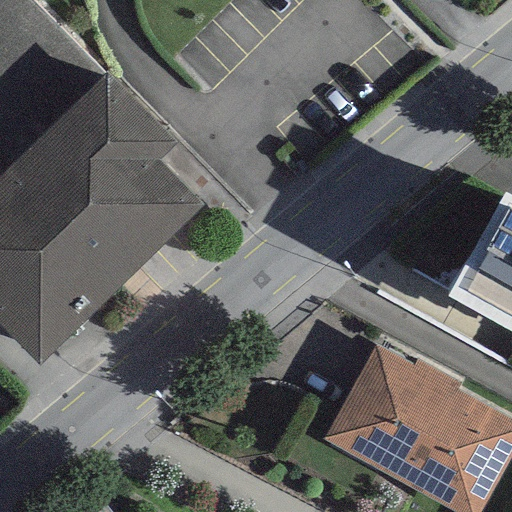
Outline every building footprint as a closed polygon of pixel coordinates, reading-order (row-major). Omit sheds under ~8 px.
[(0,0),(0,180),(107,76),(31,0),(0,0)] [(176,147),(107,76),(0,180),(0,330),(37,370),(203,210),(159,163),(176,147)] [(511,169),(506,167),(446,265),(511,300),(511,169)] [(511,439),(511,407),(375,334),(323,431),(473,511),(511,439)] [(116,511),(105,498),(86,511),(116,511)]
